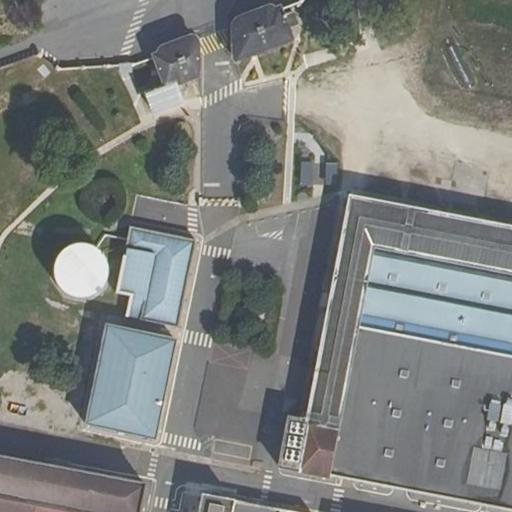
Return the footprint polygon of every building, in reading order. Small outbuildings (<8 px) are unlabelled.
[(0,0),(0,37),(9,36),(14,41),(23,32),(19,28),(23,21),(23,13),(20,5),(14,0),(0,0)] [(282,17),(280,10),(276,10),(269,8),(235,21),(233,26),(234,60),(236,63),(291,42),(287,30),(297,26),(292,13),(282,17)] [(154,57),(154,59),(165,90),(147,98),(153,112),(181,101),(176,86),(199,77),(198,41),(193,37),(160,50),(158,55),(154,57)] [(460,163),(455,203),(476,205),(481,166),(460,163)] [(290,422),(282,469),(511,511),(511,231),(350,200),(307,423),(290,422)] [(95,311),(178,328),(195,241),(130,228),(124,256),(13,234),(0,287),(0,407),(0,408),(35,276),(99,289),(95,311)] [(155,439),(175,341),(107,327),(86,426),(155,439)] [(0,511),(145,511),(150,490),(0,460),(0,511)] [(274,511),(203,500),(201,511),(274,511)]
